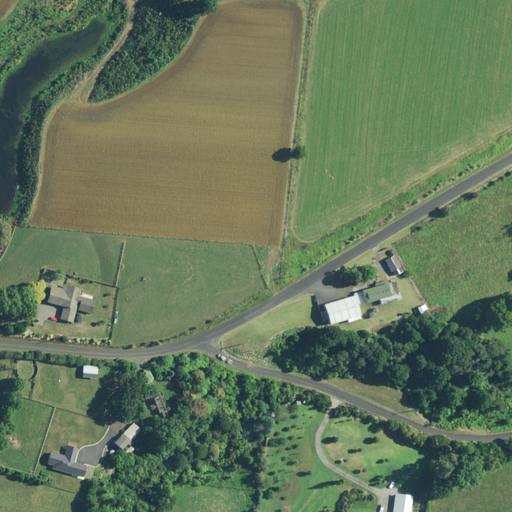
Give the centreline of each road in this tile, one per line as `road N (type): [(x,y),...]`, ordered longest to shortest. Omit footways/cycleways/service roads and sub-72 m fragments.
road 1 (unclassified): [(511,159),(198,339)]
road 2 (unclassified): [(198,339),(231,361),(321,383),(408,425),(471,440),(511,434)]
road 3 (unclassified): [(198,339),(117,354),(0,343)]
